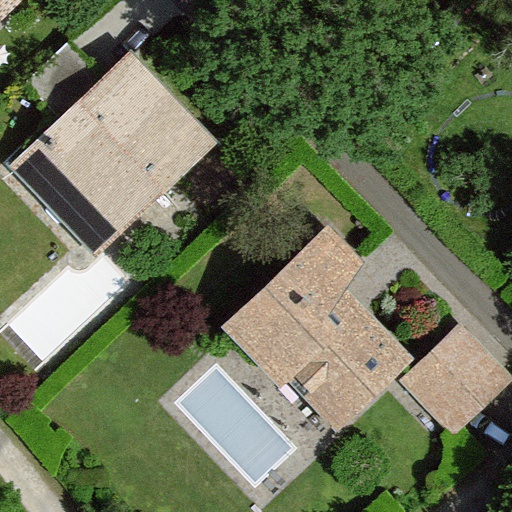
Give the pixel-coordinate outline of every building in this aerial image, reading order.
[(0,0),(0,10),(10,0),(0,0)] [(108,81),(70,41),(28,81),(66,121),(108,81)] [(66,121),(20,165),(98,246),(210,140),(133,58),(108,81),(66,121)] [(363,265),(333,230),(233,324),(284,377),(292,370),(340,421),(407,357),(346,292),(363,265)] [(510,377),(463,329),(410,381),(457,429),(510,377)]
